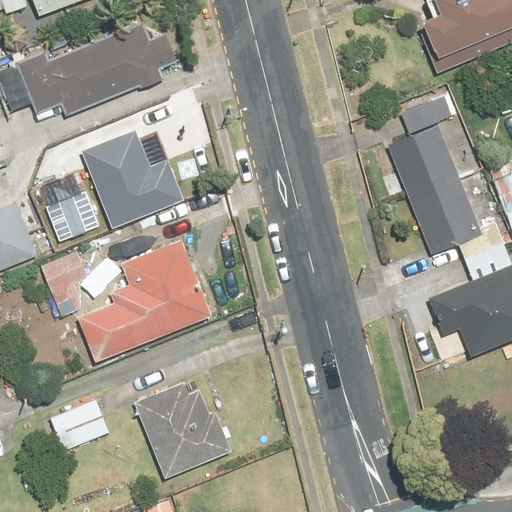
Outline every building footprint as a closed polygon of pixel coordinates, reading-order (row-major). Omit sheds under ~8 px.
[(34,0),(39,10),(68,0),(34,0)] [(511,0),(421,0),(443,60),(511,35),(511,0)] [(46,44),(12,57),(36,117),(63,107),(67,118),(161,82),(155,67),(180,58),(170,34),(151,41),(144,22),(52,57),(46,44)] [(442,112),(384,134),(430,255),(488,233),(442,112)] [(85,231),(187,188),(177,151),(150,162),(140,123),(88,144),(98,182),(75,192),(85,231)] [(511,169),(495,175),(511,223),(511,169)] [(3,198),(0,198),(0,263),(22,257),(3,198)] [(202,256),(192,260),(183,223),(116,251),(125,285),(77,305),(90,357),(215,305),(202,256)] [(511,259),(438,285),(462,353),(511,335),(511,259)] [(204,375),(136,404),(167,477),(235,448),(204,375)] [(511,410),(511,386),(476,400),(484,421),(511,410)] [(97,397),(51,415),(65,449),(111,430),(97,397)]
